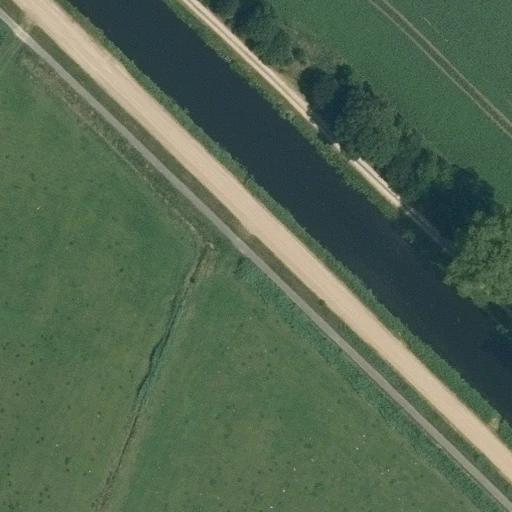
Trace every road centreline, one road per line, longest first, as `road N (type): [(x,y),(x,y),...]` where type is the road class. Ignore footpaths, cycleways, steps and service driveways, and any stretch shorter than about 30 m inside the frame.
road 1 (track): [(18,0),(511,476)]
road 2 (track): [(511,309),(188,0)]
